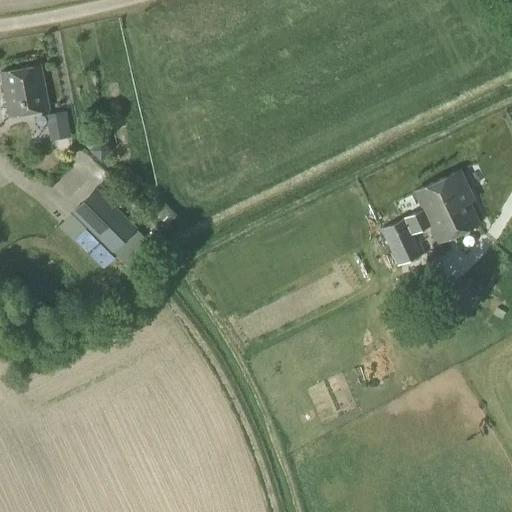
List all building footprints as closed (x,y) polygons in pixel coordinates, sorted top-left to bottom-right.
[(9,117),(48,109),(43,87),(44,87),(40,65),(0,73),(9,117)] [(71,137),(68,125),(48,129),(50,141),(71,137)] [(89,128),(78,139),(99,160),(110,149),(89,128)] [(438,242),(478,224),(465,195),(469,193),(459,171),(414,191),(423,210),(371,233),(375,242),(385,238),(398,266),(421,255),(411,233),(430,225),(438,242)] [(102,272),(139,233),(95,187),(56,226),(102,272)]
